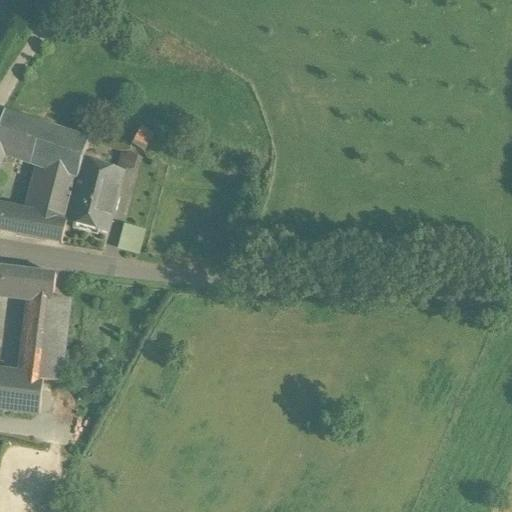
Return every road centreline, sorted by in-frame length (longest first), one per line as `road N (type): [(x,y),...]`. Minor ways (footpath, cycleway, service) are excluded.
road 1 (track): [(165,277),(511,301)]
road 2 (residential): [(0,252),(165,277)]
road 3 (track): [(0,111),(65,0)]
